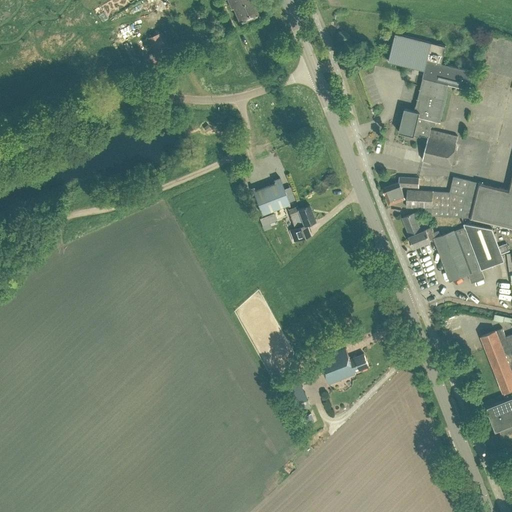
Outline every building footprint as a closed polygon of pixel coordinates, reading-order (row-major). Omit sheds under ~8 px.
[(227,0),(231,8),(233,7),(239,20),(257,12),(252,0),(227,0)] [(159,32),(147,37),(158,62),(170,57),(159,32)] [(415,64),(425,67),(422,77),(423,78),(417,105),(416,105),(414,110),(404,108),(399,131),(414,135),(420,137),(421,135),(428,137),(422,159),(451,167),(458,135),(430,128),(431,125),(434,126),(436,121),(440,122),(449,84),(470,89),(475,70),(474,70),(474,71),(442,63),(446,45),(395,33),(389,60),(415,66),(415,64)] [(492,66),(491,71),(495,72),(501,53),(489,50),(485,64),(492,66)] [(431,213),(431,215),(470,216),(470,217),(511,227),(511,173),(508,189),(454,176),(450,191),(407,189),(406,206),(425,207),(425,212),(431,213)] [(399,176),(399,181),(383,187),(389,203),(405,197),(400,186),(418,187),(419,177),(399,176)] [(251,187),(261,213),(290,203),(280,177),(251,187)] [(290,227),(294,238),(311,232),(307,221),(316,218),(310,202),(299,206),(298,204),(289,207),(291,214),(299,211),(304,222),(290,227)] [(454,230),(439,235),(437,231),(433,232),(431,226),(421,230),(414,212),(403,217),(409,234),(409,235),(413,246),(430,240),(430,239),(435,237),(451,280),(469,273),(473,281),(485,277),(481,268),(504,260),(502,253),(510,250),(507,242),(499,245),(492,228),(464,223),(465,226),(454,231),(454,230)] [(505,316),(495,313),(493,320),(504,322),(505,316)] [(511,333),(506,336),(502,327),(481,335),(487,349),(486,349),(506,399),(486,406),(495,430),(499,429),(502,436),(511,432),(511,333)] [(351,356),(346,345),(319,356),(330,382),(357,371),(356,369),(369,364),(364,351),(351,356)] [(285,378),(296,404),(308,399),(298,373),(285,378)] [(303,416),(307,422),(314,419),(311,412),(303,416)]
